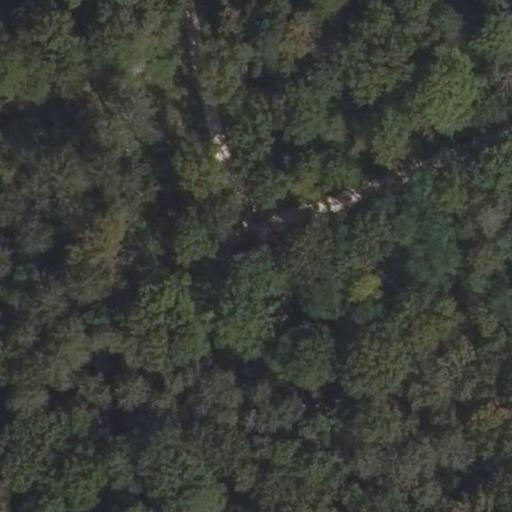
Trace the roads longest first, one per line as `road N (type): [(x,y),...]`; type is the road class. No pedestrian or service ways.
road 1 (track): [(511,127),(236,249)]
road 2 (track): [(236,249),(178,0)]
